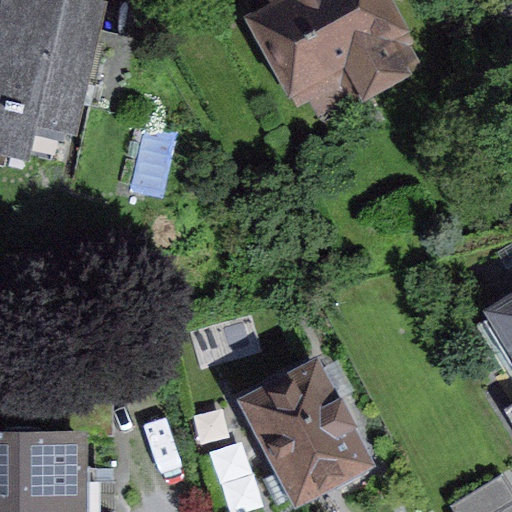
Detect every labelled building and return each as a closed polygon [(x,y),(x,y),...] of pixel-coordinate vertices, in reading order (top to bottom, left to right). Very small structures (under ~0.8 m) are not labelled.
[(103,4),(83,0),(6,0),(0,30),(0,149),(27,155),(33,131),(58,136),(60,128),(74,131),(103,4)] [(270,0),(256,9),(278,46),(275,47),(272,62),(281,78),(295,81),(297,81),(302,91),(308,90),(319,109),(336,100),(344,115),(374,99),(367,83),(408,62),(396,40),(401,38),(379,0),(270,0)] [(511,303),(498,312),(511,335),(511,404),(504,409),(511,421),(511,303)] [(314,367),(250,402),(273,444),(270,461),(276,473),(290,476),(300,493),(363,459),(346,427),(354,423),(340,397),(332,401),(314,367)] [(0,434),(0,496),(80,496),(79,435),(113,434),(113,399),(40,400),(41,426),(6,427),(6,434),(0,434)] [(465,511),(511,511),(511,479),(510,474),(458,496),(465,511)] [(79,511),(80,496),(0,496),(0,511),(79,511)]
